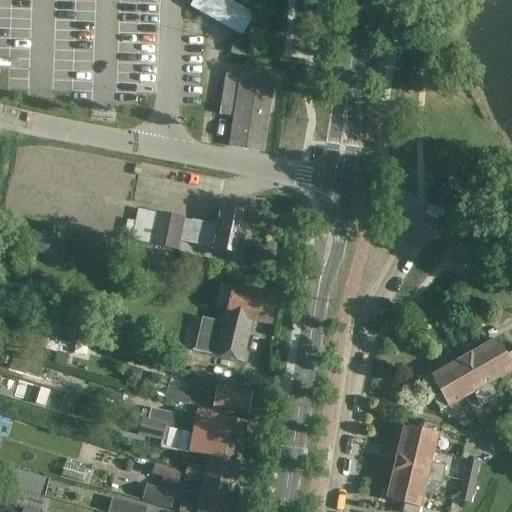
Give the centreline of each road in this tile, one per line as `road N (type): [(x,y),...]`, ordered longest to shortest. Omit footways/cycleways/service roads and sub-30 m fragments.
road 1 (residential): [(333,188),(0,117)]
road 2 (tertiary): [(283,511),(333,188)]
road 3 (residential): [(334,511),(363,341),(418,220)]
road 4 (tertiary): [(333,188),(360,0)]
